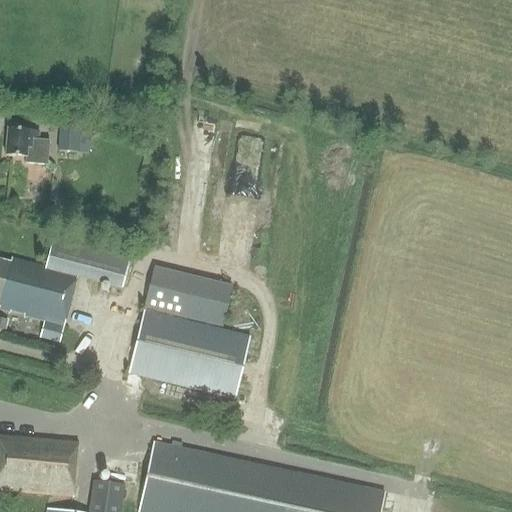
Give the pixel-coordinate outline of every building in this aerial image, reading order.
[(91,130),(59,127),(57,152),(89,155),(91,130)] [(47,167),(49,143),(38,142),(38,133),(8,131),(6,158),(26,160),(26,165),(47,167)] [(58,344),(75,278),(122,290),(130,260),(52,239),(44,270),(11,261),(10,266),(0,263),(0,311),(43,323),(39,339),(58,344)] [(154,268),(143,310),(221,329),(231,288),(229,287),(228,291),(218,289),(219,284),(154,268)] [(250,338),(143,312),(127,376),(235,402),(250,338)] [(0,492),(73,499),(78,443),(0,435),(0,492)] [(138,511),(380,511),(384,494),(180,450),(182,444),(172,442),(171,447),(153,443),(138,511)] [(56,511),(46,511),(120,511),(124,487),(92,482),(88,511),(56,511)]
